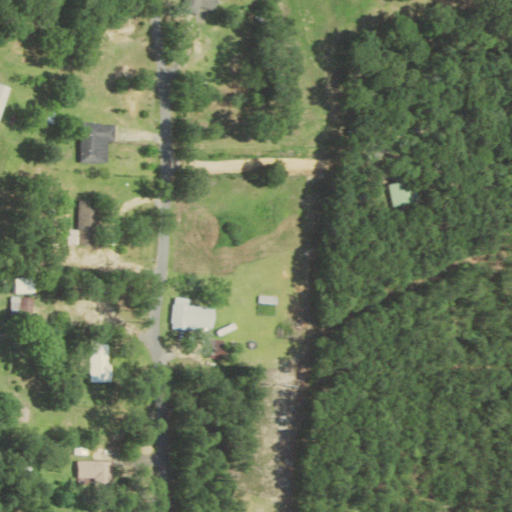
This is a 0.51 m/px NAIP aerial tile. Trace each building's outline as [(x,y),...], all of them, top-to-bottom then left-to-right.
[(188,0),(188,1),(195,2),(193,8),(217,13),(219,0),(188,0)] [(0,119),(9,87),(0,84),(0,119)] [(82,163),(108,163),(108,141),(116,142),(116,124),(82,124),(82,163)] [(387,207),(411,203),(406,178),(382,182),(387,207)] [(78,230),(69,230),(68,244),(95,245),(96,201),(79,200),(78,230)] [(14,279),(14,294),(35,293),(34,278),(14,279)] [(214,306),(190,305),(190,298),(174,296),(172,328),(212,331),(214,306)] [(92,382),(111,382),(110,343),(91,343),(92,382)] [(80,482),(113,481),(113,459),(79,460),(80,482)]
